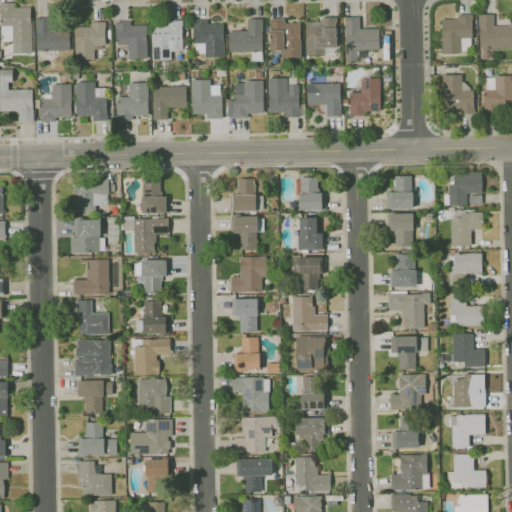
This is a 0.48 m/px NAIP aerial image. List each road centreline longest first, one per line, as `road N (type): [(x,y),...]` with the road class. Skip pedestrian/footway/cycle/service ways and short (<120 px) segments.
road 1 (residential): [(511,146),(0,157)]
road 2 (residential): [(363,511),(354,152)]
road 3 (residential): [(207,511),(199,153)]
road 4 (residential): [(51,511),(38,157)]
road 5 (residential): [(410,0),(413,151)]
